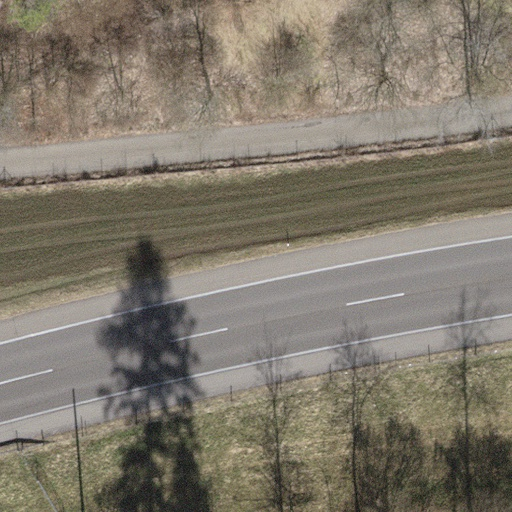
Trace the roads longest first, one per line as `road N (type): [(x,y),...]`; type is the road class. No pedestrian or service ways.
road 1 (trunk): [(0,386),(292,314),(511,276)]
road 2 (tertiary): [(511,108),(388,135),(0,176)]
